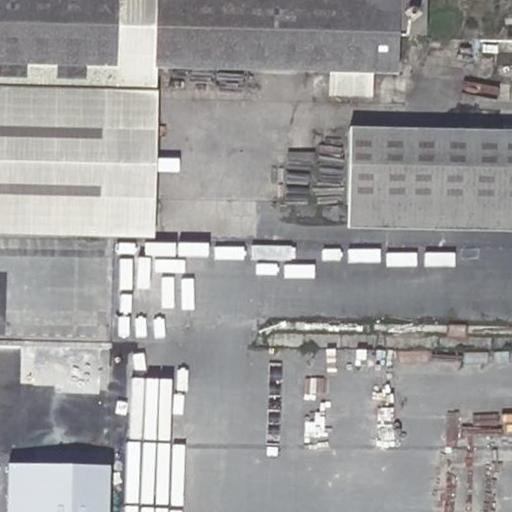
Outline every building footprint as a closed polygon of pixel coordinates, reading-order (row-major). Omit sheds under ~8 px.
[(0,0),(0,73),(113,76),(115,0),(0,0)] [(392,81),(394,3),(303,0),(156,0),(155,75),(392,81)] [(422,4),(397,3),(396,46),(420,47),(422,4)] [(157,87),(0,82),(0,230),(153,235),(157,87)] [(511,138),(347,135),(346,210),(511,213),(511,138)] [(511,213),(346,210),(344,235),(511,238),(511,213)] [(89,367),(0,365),(0,437),(88,438),(89,367)] [(0,511),(87,511),(88,464),(0,463),(0,511)]
